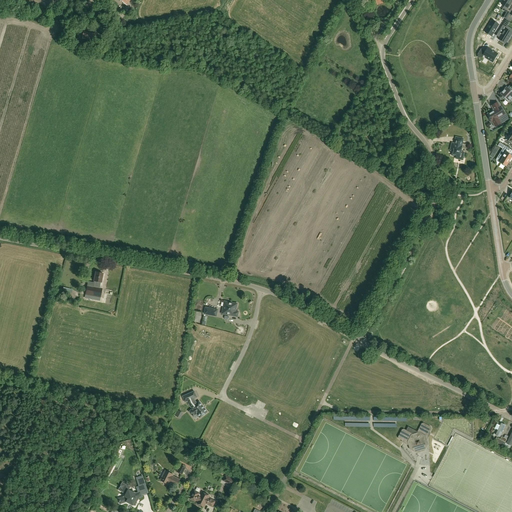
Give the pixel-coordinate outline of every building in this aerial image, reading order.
[(368,0),(371,8),(384,3),(382,0),(368,0)] [(503,1),(501,4),(504,6),(503,8),(509,11),(508,12),(510,13),(511,9),(511,6),(510,5),(511,1),(511,0),(502,0),(503,1)] [(506,19),(498,32),(502,34),(498,39),(505,44),(508,39),(508,40),(510,38),(509,37),(511,33),(505,29),(510,22),(506,19)] [(491,22),(485,32),(492,36),(498,26),(491,22)] [(495,59),(498,54),(488,48),(485,52),(481,49),(478,53),(483,57),(484,55),(488,58),(487,59),(492,62),(494,58),(495,59)] [(506,86),(500,94),(503,96),(502,97),(505,101),(506,99),(509,102),(510,101),(511,103),(511,90),(511,92),(510,91),(510,90),(506,86)] [(501,108),(498,103),(492,106),(494,110),(488,114),(490,118),(489,118),(491,122),(492,122),(495,126),(500,123),(499,121),(507,116),(502,108),(501,108)] [(461,152),(462,146),(462,145),(463,139),(456,137),(455,144),(452,143),(451,150),(453,151),(452,155),(456,156),(456,158),(463,160),(464,153),(461,152)] [(510,162),(511,159),(511,155),(510,154),(511,153),(507,151),(509,148),(500,143),(498,146),(504,150),(500,156),(497,161),(500,163),(506,167),(509,162),(510,162)] [(101,282),(103,273),(96,272),(94,281),(93,287),(87,286),(85,294),(100,297),(102,289),(100,288),(101,282)] [(224,301),(222,314),(237,317),(238,316),(239,313),(238,312),(236,311),(237,305),(237,304),(230,302),(227,301),(227,302),(224,301)] [(218,310),(206,307),(204,314),(217,316),(218,310)] [(262,346),(259,352),(267,356),(269,351),(271,352),(270,351),(272,348),(271,347),(273,344),(280,348),(283,341),(275,337),(272,342),(267,339),(264,344),(263,344),(262,346)] [(361,377),(356,385),(362,388),(370,371),(367,369),(368,366),(365,364),(365,363),(362,361),(361,363),(356,360),(355,362),(352,360),(349,366),(353,368),(351,372),(361,377)] [(246,374),(240,385),(251,390),(252,388),(255,389),(258,384),(250,380),(252,377),(246,374)] [(399,379),(393,390),(396,392),(398,388),(414,397),(417,392),(415,391),(417,386),(412,384),(411,385),(408,383),(408,382),(403,379),(402,381),(399,379)] [(194,392),(191,393),(183,396),(185,403),(186,402),(188,402),(189,405),(192,409),(189,411),(193,416),(196,414),(200,418),(199,418),(200,418),(208,412),(200,402),(199,402),(197,404),(195,401),(194,399),(197,398),(194,392)] [(428,432),(430,431),(431,429),(430,427),(423,423),(421,423),(416,433),(413,434),(403,429),(402,429),(398,437),(399,439),(402,440),(403,440),(405,441),(405,442),(410,445),(411,448),(417,451),(418,449),(421,448),(423,449),(426,443),(425,440),(427,436),(428,435),(427,434),(428,432)] [(506,426),(501,423),(495,435),(500,437),(506,426)] [(505,442),(507,439),(503,438),(502,437),(500,440),(497,438),(495,442),(503,446),(505,442)] [(185,468),(180,466),(177,472),(182,474),(185,468)] [(180,480),(172,476),(173,475),(165,471),(161,479),(169,483),(169,482),(176,486),(180,480)] [(237,480),(226,475),(223,481),(229,484),(228,486),(232,488),(237,480)] [(123,497),(118,499),(120,504),(126,502),(134,506),(137,498),(142,497),(141,494),(147,492),(148,492),(142,476),(136,478),(139,487),(137,487),(138,492),(136,493),(128,489),(129,487),(126,485),(125,485),(122,492),(125,493),(123,497)] [(215,501),(208,498),(209,496),(203,493),(201,496),(199,494),(199,493),(194,491),(190,499),(195,501),(196,500),(198,502),(197,503),(204,507),(206,503),(212,507),(215,501)]
